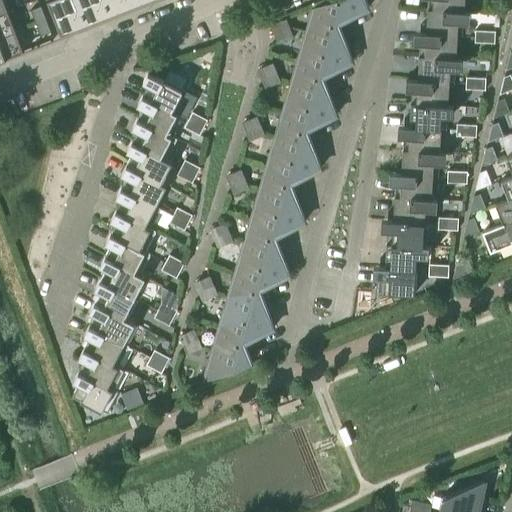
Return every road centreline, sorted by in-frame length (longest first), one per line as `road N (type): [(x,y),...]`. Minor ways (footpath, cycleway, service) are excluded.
road 1 (residential): [(56,308),(133,37)]
road 2 (residential): [(304,297),(342,307),(376,103),(369,91)]
road 3 (residential): [(369,91),(357,100),(304,297)]
road 4 (residential): [(0,89),(133,37)]
